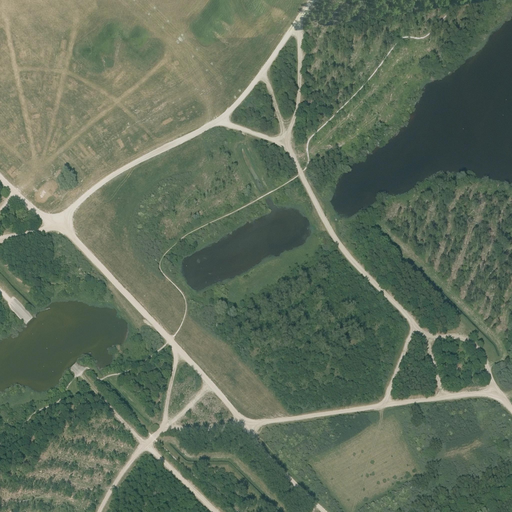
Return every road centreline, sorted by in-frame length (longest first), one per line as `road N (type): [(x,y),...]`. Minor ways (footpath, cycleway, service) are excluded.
road 1 (track): [(0,176),(56,225),(127,163),(223,118),(313,0)]
road 2 (track): [(223,118),(290,151),(352,261),(423,334),(476,346),(493,391)]
road 3 (track): [(0,239),(56,225),(210,382),(153,438)]
road 4 (track): [(246,425),(493,391),(511,405)]
road 5 (track): [(210,382),(246,425),(167,425),(178,349)]
road 6 (track): [(290,151),(300,58),(294,25)]
